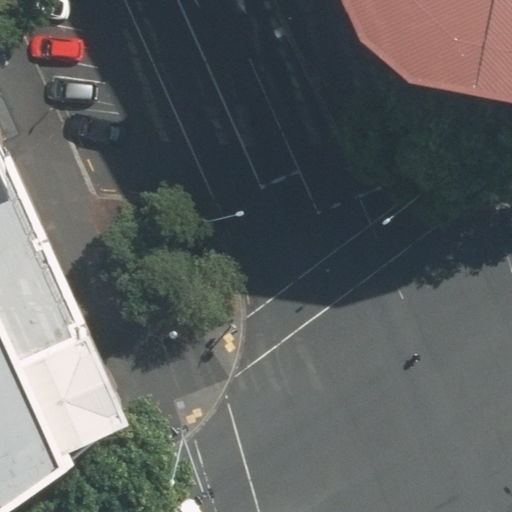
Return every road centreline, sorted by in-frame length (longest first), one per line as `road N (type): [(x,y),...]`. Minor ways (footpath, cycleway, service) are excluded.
road 1 (residential): [(181,0),(387,464)]
road 2 (secondary): [(387,464),(511,374)]
